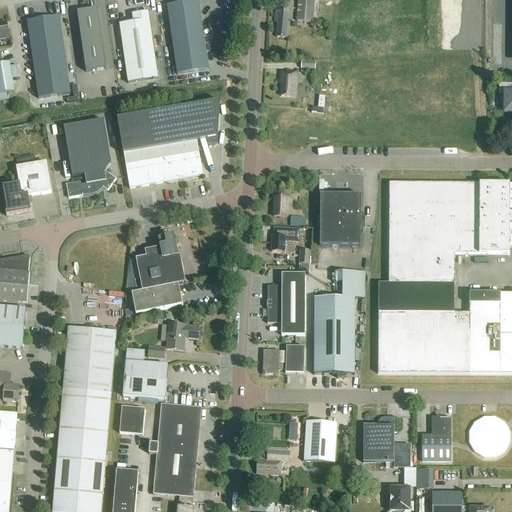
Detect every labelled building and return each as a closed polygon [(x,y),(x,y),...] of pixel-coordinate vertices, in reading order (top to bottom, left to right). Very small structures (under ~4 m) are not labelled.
[(313,23),(314,0),(298,0),(297,22),(313,23)] [(167,7),(169,16),(178,76),(209,71),(201,16),(199,2),(167,7)] [(276,8),(275,16),(275,23),(278,23),(277,38),(289,39),(292,9),(276,8)] [(97,10),(77,13),(86,73),(106,70),(97,10)] [(148,13),(132,15),(133,23),(119,25),(128,85),(158,80),(148,13)] [(38,100),(70,95),(59,18),(27,22),(38,100)] [(7,24),(0,25),(0,39),(9,38),(7,24)] [(316,63),(302,62),(301,70),(315,70),(316,63)] [(0,64),(0,92),(0,95),(16,93),(12,63),(0,64)] [(295,97),(296,73),(280,73),(280,85),(282,85),(281,97),(295,97)] [(505,97),(505,115),(511,115),(511,86),(499,86),(499,97),(505,97)] [(220,105),(118,122),(129,191),(203,178),(197,143),(207,141),(207,146),(217,145),(220,105)] [(103,121),(64,128),(72,178),(85,176),(86,185),(81,186),(80,183),(66,186),(69,200),(83,197),(83,196),(88,196),(90,196),(91,195),(93,195),(94,195),(96,194),(97,193),(98,193),(100,192),(101,191),(102,190),(103,188),(108,192),(116,181),(105,172),(111,165),(103,121)] [(16,170),(19,188),(1,191),(6,218),(31,214),(28,199),(51,195),(47,165),(16,170)] [(379,282),(378,316),(454,317),(455,257),(510,258),(510,248),(511,247),(511,186),(390,186),(389,282),(379,282)] [(365,229),(365,218),(361,218),(361,197),(320,197),(320,249),(361,249),(361,229),(365,229)] [(292,207),(292,200),(275,199),(274,219),(287,220),(288,208),(292,207)] [(305,219),(291,218),(290,227),(304,228),(305,219)] [(292,230),(292,238),(286,238),(285,239),(273,238),(272,254),(285,255),(286,243),(299,244),(300,231),(292,230)] [(138,295),(174,287),(168,261),(179,258),(174,237),(158,240),(161,255),(135,260),(140,281),(134,282),(137,295),(138,295)] [(300,251),(299,273),(310,274),(311,252),(300,251)] [(0,261),(0,271),(29,274),(30,258),(29,256),(0,261)] [(29,274),(0,271),(0,301),(27,304),(30,274),(29,274)] [(314,378),(316,378),(334,378),(337,378),(337,381),(344,382),(344,378),(354,378),(355,301),(365,301),(365,274),(335,274),(335,285),(342,285),(342,301),(314,301),(314,378)] [(282,289),(267,289),(267,326),(281,326),(281,338),(305,338),(305,277),(282,277),(282,289)] [(132,297),(136,315),(182,305),(178,286),(174,287),(138,295),(137,295),(132,297)] [(378,377),(469,378),(511,377),(511,297),(470,297),(469,317),(455,317),(378,316),(378,377)] [(0,307),(0,347),(23,350),(27,310),(0,307)] [(187,327),(169,325),(167,351),(185,353),(186,340),(199,341),(200,329),(187,328),(187,327)] [(70,329),(65,392),(53,511),(101,511),(112,396),(118,333),(70,329)] [(165,350),(149,348),(148,360),(164,361),(165,350)] [(286,355),(279,355),(279,353),(263,353),(262,377),(278,377),(278,373),(285,373),(285,376),(304,377),(305,350),(286,349),(286,355)] [(128,353),(124,399),(166,403),(169,369),(145,366),(146,355),(128,353)] [(0,392),(5,393),(4,403),(19,404),(20,389),(20,387),(10,386),(11,376),(11,375),(0,373),(0,392)] [(162,408),(158,446),(151,446),(150,451),(150,456),(157,457),(154,497),(179,499),(179,508),(178,509),(177,511),(194,511),(195,510),(191,510),(192,501),(194,501),(202,411),(162,408)] [(123,410),(121,436),(144,438),(146,412),(123,410)] [(0,448),(7,449),(15,450),(18,414),(0,412),(0,448)] [(423,463),(451,463),(451,418),(433,418),(432,435),(423,435),(423,463)] [(379,425),(379,426),(373,426),(373,429),(363,429),(363,463),(386,463),(386,468),(410,468),(410,445),(394,445),(394,436),(396,436),(397,421),(384,420),(384,421),(382,421),(379,425)] [(504,426),(495,421),(484,421),(475,426),(470,436),(469,446),(475,456),(484,461),(495,461),(504,456),(510,446),(510,436),(504,426)] [(292,423),(291,437),(299,437),(299,423),(292,423)] [(304,423),(301,464),(331,466),(335,426),(304,423)] [(0,511),(10,511),(15,450),(7,449),(0,448),(0,511)] [(289,465),(290,452),(268,451),(267,463),(257,463),(256,476),(279,477),(280,464),(289,465)] [(419,490),(435,490),(436,470),(419,469),(419,490)] [(117,474),(113,511),(135,511),(139,475),(117,474)] [(410,511),(410,491),(390,491),(389,511),(410,511)] [(474,510),(462,510),(462,497),(432,497),(431,511),(487,511),(476,511),(474,510)]
